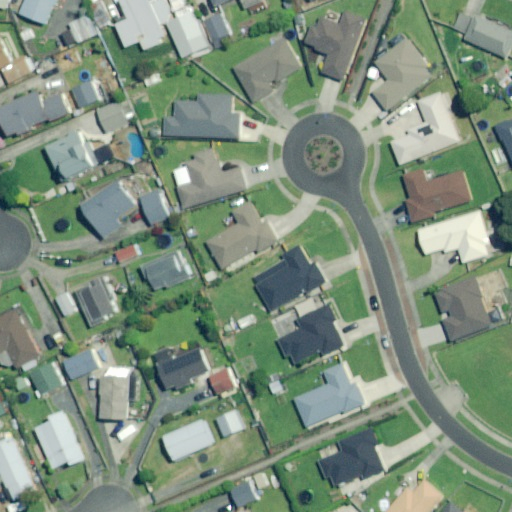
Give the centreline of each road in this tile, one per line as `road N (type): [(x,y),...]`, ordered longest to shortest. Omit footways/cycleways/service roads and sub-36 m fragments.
road 1 (residential): [(340,180),(421,393),(468,447),(511,469)]
road 2 (residential): [(340,180),(320,186),(301,178),(291,159),(295,139),(311,126),(331,125),(347,136),(352,164)]
